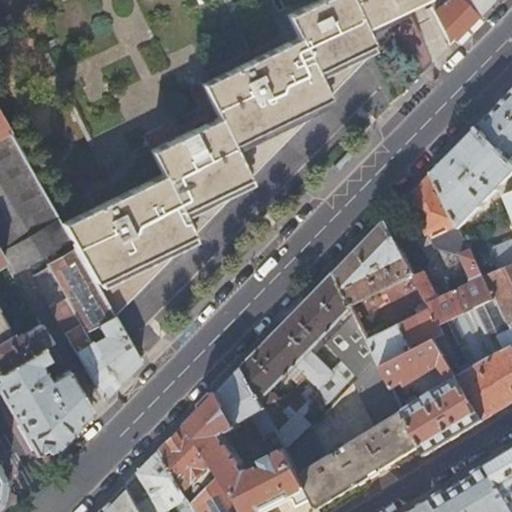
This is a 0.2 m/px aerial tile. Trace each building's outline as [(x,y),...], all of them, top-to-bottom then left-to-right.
[(374,49),(351,0),(314,0),(286,14),(296,36),(201,82),(217,117),(149,149),(160,173),(59,221),(68,237),(112,315),(147,279),(217,209),(211,196),(228,188),(246,180),(282,143),(317,107),(315,104),(325,99),(351,73),(374,49)] [(351,0),(374,49),(402,22),(409,14),(405,5),(414,0),(351,0)] [(429,0),(449,43),(471,21),(491,0),(429,0)] [(434,171),(457,220),(461,229),(511,174),(511,91),(510,93),(447,158),(434,171)] [(0,135),(8,131),(0,116),(0,135)] [(0,174),(25,160),(8,131),(0,135),(0,174)] [(59,221),(25,160),(0,174),(0,258),(1,260),(8,272),(61,241),(68,237),(59,221)] [(434,171),(409,196),(427,235),(430,234),(432,238),(442,233),(440,228),(457,220),(434,171)] [(511,240),(488,251),(497,271),(511,265),(511,190),(502,195),(511,221),(511,240)] [(359,247),(335,272),(352,306),(378,358),(381,365),(433,338),(443,332),(438,323),(415,276),(387,219),(359,247)] [(112,315),(68,237),(61,241),(66,250),(43,263),(63,298),(113,386),(126,373),(137,361),(112,315)] [(184,253),(198,265),(208,252),(193,241),(184,253)] [(425,271),(415,276),(438,323),(493,297),(483,277),(470,249),(459,255),(470,279),(468,285),(443,297),(437,294),(425,271)] [(0,258),(0,368),(48,340),(38,324),(23,333),(11,335),(0,315),(0,260),(1,260),(0,258)] [(483,277),(493,297),(496,303),(499,302),(511,334),(511,265),(497,271),(483,277)] [(288,320),(242,367),(261,398),(294,364),(302,371),(320,388),(335,373),(310,348),(352,306),(335,272),(288,320)] [(457,375),(483,418),(509,403),(511,400),(511,334),(499,302),(496,303),(493,297),(438,323),(443,332),(433,338),(444,355),(457,375)] [(100,400),(113,386),(63,298),(46,307),(100,400)] [(420,445),(425,454),(453,437),(483,418),(457,375),(437,387),(425,367),(444,355),(433,338),(381,365),(392,387),(409,377),(421,397),(402,408),(420,445)] [(61,440),(66,434),(89,411),(48,340),(0,368),(0,394),(15,421),(32,450),(48,453),(61,440)] [(287,451),(311,497),(316,508),(378,471),(420,445),(402,408),(392,387),(381,365),(378,358),(353,383),(375,425),(326,454),(312,425),(287,451)] [(218,392),(188,422),(214,460),(222,472),(240,498),(246,511),(262,511),(286,496),(292,506),(311,497),(287,451),(284,445),(273,451),(272,450),(260,457),(262,461),(252,467),(245,467),(242,464),(244,463),(225,438),(224,439),(220,433),(224,430),(228,432),(237,426),(237,424),(251,416),(262,436),(276,428),(262,401),(261,398),(242,367),(218,392)] [(302,371),(262,401),(276,428),(279,434),(327,410),(330,407),(320,388),(302,371)] [(173,438),(159,452),(182,491),(191,481),(195,485),(199,482),(195,478),(214,460),(188,422),(173,438)] [(511,447),(487,463),(511,503),(511,447)] [(193,511),(189,504),(182,491),(159,452),(142,469),(125,486),(140,511),(193,511)] [(511,511),(511,503),(487,463),(432,496),(441,511),(488,511),(492,510),(492,511),(511,511)] [(193,511),(246,511),(240,498),(222,472),(189,504),(193,511)] [(115,496),(100,511),(140,511),(125,486),(115,496)] [(441,511),(432,496),(405,511),(441,511)]
